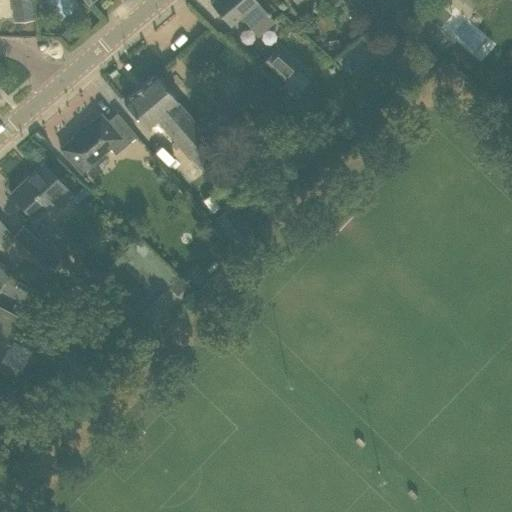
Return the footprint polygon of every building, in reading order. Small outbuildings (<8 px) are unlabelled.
[(34,0),(14,0),(15,19),(35,18),(34,0)] [(274,20),(257,0),(211,0),(211,1),(230,24),(241,15),(258,34),(274,20)] [(367,0),(354,5),(359,19),(377,12),(372,0),(367,0)] [(413,26),(422,17),(413,8),(404,18),(413,26)] [(69,43),(77,37),(68,27),(61,33),(69,43)] [(510,68),(511,67),(511,48),(509,49),(503,57),(504,64),(510,68)] [(276,49),(259,67),(282,88),(283,86),(294,96),(309,80),(298,70),(299,69),(276,49)] [(426,70),(438,58),(429,49),(418,61),(426,70)] [(178,101),(155,73),(124,100),(147,128),(157,119),(205,174),(225,157),(178,101)] [(137,135),(117,112),(107,120),(101,113),(60,147),(81,172),(110,147),(115,154),(137,135)] [(361,127),(348,114),(337,125),(351,138),(361,127)] [(43,162),(11,192),(34,217),(53,200),(60,207),(74,194),(43,162)] [(228,195),(208,212),(234,243),(254,226),(228,195)] [(0,242),(11,233),(0,220),(0,242)] [(34,234),(44,243),(59,256),(69,244),(46,223),(34,234)] [(44,243),(25,226),(15,237),(33,254),(44,243)] [(231,251),(221,240),(211,249),(222,260),(231,251)] [(0,277),(7,281),(14,268),(0,259),(0,277)] [(59,259),(52,266),(60,274),(67,266),(59,259)] [(195,287),(208,275),(199,265),(186,277),(195,287)] [(183,300),(195,288),(180,274),(169,286),(183,300)] [(0,349),(9,354),(18,335),(0,326),(0,349)]
